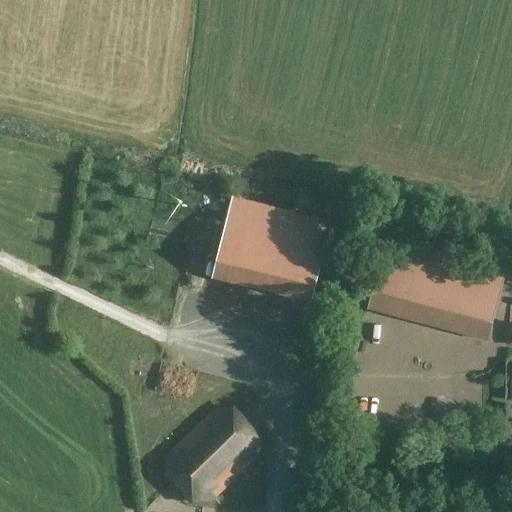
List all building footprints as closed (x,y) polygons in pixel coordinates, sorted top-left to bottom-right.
[(371,298),(491,329),(506,269),(467,259),(470,247),(458,244),(455,256),(386,238),(371,298)] [(281,314),(292,314),(292,292),(281,292),(281,314)] [(506,334),(505,315),(495,315),(496,334),(506,334)] [(263,437),(234,406),(211,409),(208,412),(209,414),(171,451),(170,450),(166,454),(162,474),(178,491),(192,506),(214,502),(217,499),(216,498),(254,461),(256,462),(259,458),(263,437)] [(404,440),(375,440),(365,440),(365,474),(374,474),(403,474),(435,474),(435,440),(404,440)]
